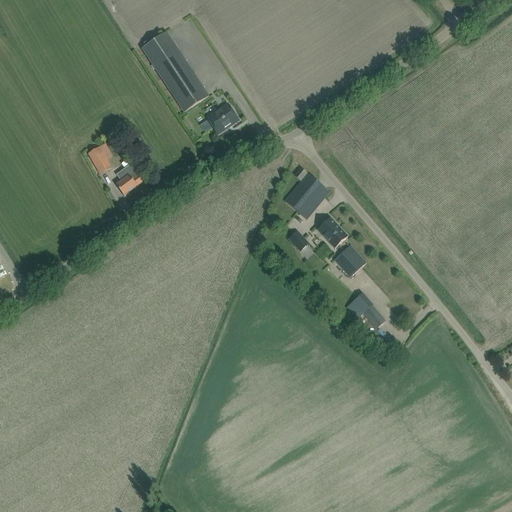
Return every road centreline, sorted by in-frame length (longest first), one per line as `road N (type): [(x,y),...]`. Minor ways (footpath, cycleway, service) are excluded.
road 1 (unclassified): [(0,313),(198,174),(296,131)]
road 2 (residential): [(511,400),(296,131)]
road 3 (unclassified): [(296,131),(461,22)]
